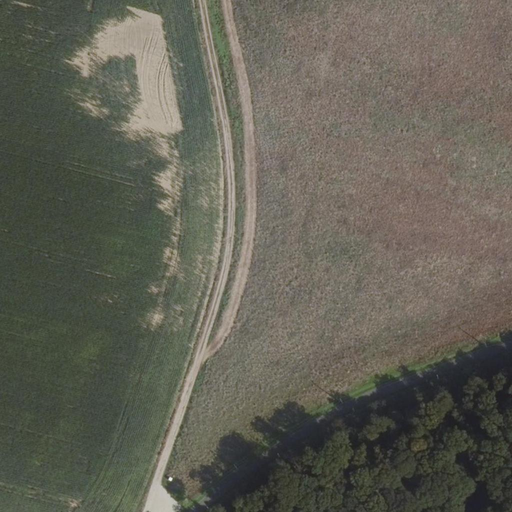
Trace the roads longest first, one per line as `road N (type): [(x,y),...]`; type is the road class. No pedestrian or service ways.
road 1 (track): [(212,0),(230,111),(232,250),(151,511)]
road 2 (unclassified): [(189,511),(367,395),(511,339)]
